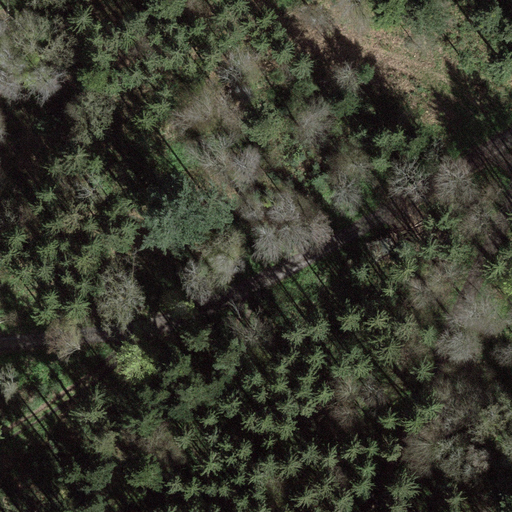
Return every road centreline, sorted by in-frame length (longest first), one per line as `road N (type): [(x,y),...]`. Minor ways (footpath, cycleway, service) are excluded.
road 1 (track): [(0,344),(110,333),(244,291),(511,129)]
road 2 (track): [(511,198),(372,511)]
